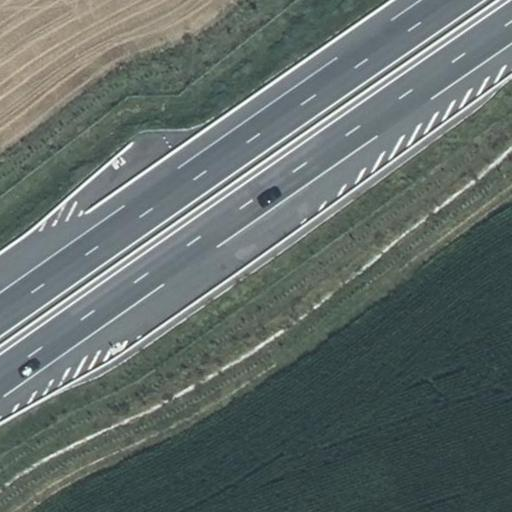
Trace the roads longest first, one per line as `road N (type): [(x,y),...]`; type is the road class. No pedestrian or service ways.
road 1 (motorway): [(0,370),(511,17)]
road 2 (track): [(511,189),(290,359),(22,511)]
road 3 (motorway): [(454,0),(0,307)]
